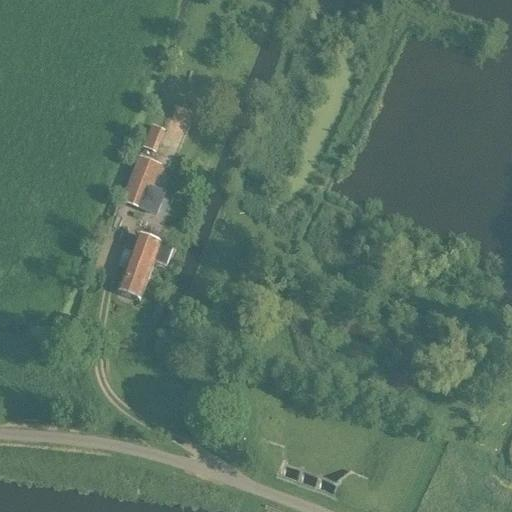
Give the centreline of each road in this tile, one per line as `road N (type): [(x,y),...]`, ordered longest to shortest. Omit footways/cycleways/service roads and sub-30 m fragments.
road 1 (unclassified): [(321,511),(108,444),(0,436)]
road 2 (track): [(471,370),(403,511)]
